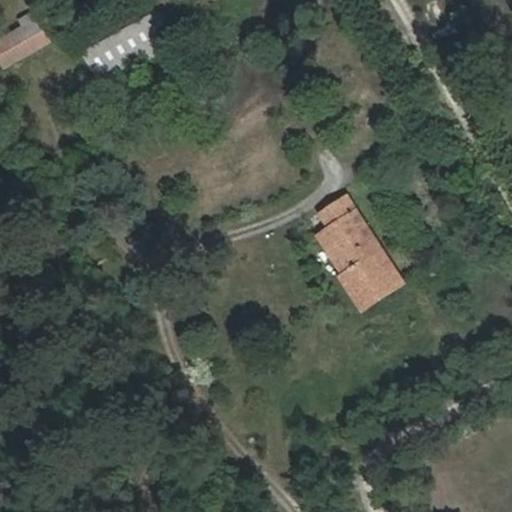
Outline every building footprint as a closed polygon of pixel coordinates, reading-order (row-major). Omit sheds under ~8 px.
[(158,3),(156,0),(132,0),(134,2),(128,6),(134,17),(158,3)] [(102,77),(176,35),(162,10),(88,52),(102,77)] [(53,41),(37,12),(23,20),(27,28),(0,42),(0,51),(8,66),(53,41)] [(106,84),(180,42),(176,35),(102,77),(106,84)] [(333,228),(358,212),(349,197),(324,213),(333,228)] [(405,283),(358,212),(333,228),(324,234),(350,273),(344,277),(366,309),(405,283)]
